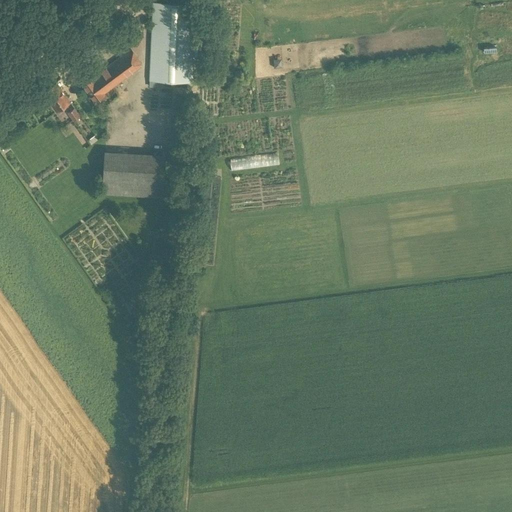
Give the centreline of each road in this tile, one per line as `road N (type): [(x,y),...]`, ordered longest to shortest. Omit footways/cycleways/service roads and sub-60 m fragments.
road 1 (track): [(155,511),(171,132)]
road 2 (track): [(126,0),(0,92)]
